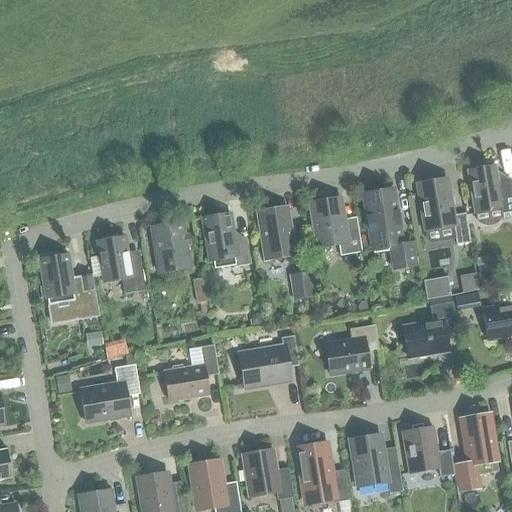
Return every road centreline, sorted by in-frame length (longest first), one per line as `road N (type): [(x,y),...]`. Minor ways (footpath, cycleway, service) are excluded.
road 1 (residential): [(45,486),(7,251),(25,224),(286,184),(511,128)]
road 2 (residential): [(45,486),(162,449),(511,387)]
